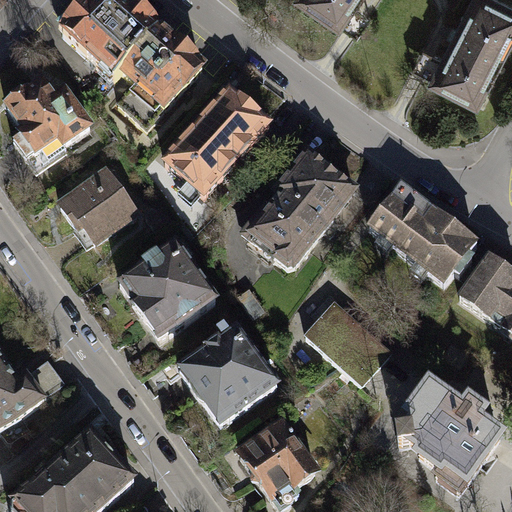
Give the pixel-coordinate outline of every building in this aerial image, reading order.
[(118,0),(117,0),(96,0),(91,2),(74,20),(72,16),(56,34),(111,85),(118,77),(156,33),(118,0)] [(304,0),(345,28),(359,8),(351,3),(353,0),(304,0)] [(480,104),(511,40),(511,7),(496,0),(472,0),(444,57),(435,53),(424,75),(480,104)] [(200,71),(156,33),(118,77),(133,90),(116,109),(146,134),(200,71)] [(64,150),(90,131),(64,96),(54,104),(41,86),(23,99),(18,98),(11,103),(11,108),(6,111),(24,136),(12,145),(36,177),(67,154),(64,150)] [(269,129),(229,95),(165,169),(205,203),(269,129)] [(326,171),(305,155),(241,238),(287,274),(292,272),(297,269),(323,234),(333,222),(355,194),(336,180),(339,176),(328,168),(326,171)] [(107,178),(60,211),(77,235),(82,231),(95,249),(137,219),(107,178)] [(477,248),(400,192),(369,234),(444,290),(454,277),(459,281),(472,263),(468,260),(477,248)] [(340,227),(333,222),(323,234),(330,240),(340,227)] [(175,250),(118,290),(159,348),(216,308),(175,250)] [(511,278),(491,264),(461,307),(511,342),(511,278)] [(248,292),(238,300),(254,323),(265,316),(248,292)] [(335,310),(306,342),(362,391),(390,359),(335,310)] [(235,335),(178,376),(219,433),(277,392),(235,335)] [(19,387),(0,361),(0,435),(66,388),(49,365),(19,387)] [(399,452),(412,450),(422,458),(419,462),(440,477),(436,483),(460,500),(501,443),(477,426),(483,418),(469,408),(464,416),(430,392),(409,421),(416,426),(409,436),(397,437),(399,452)] [(316,478),(283,430),(239,460),(274,511),(289,511),(292,510),(289,506),(300,498),(295,491),(316,478)] [(105,511),(134,485),(91,439),(13,511),(105,511)]
